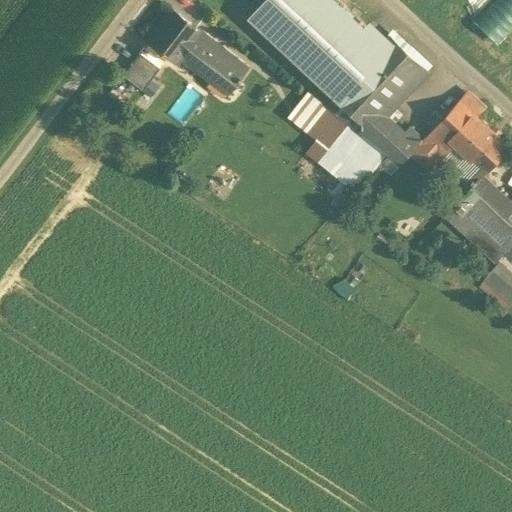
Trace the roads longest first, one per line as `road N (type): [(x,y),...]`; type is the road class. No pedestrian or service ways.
road 1 (unclassified): [(141,0),(0,184)]
road 2 (residential): [(387,0),(511,115)]
